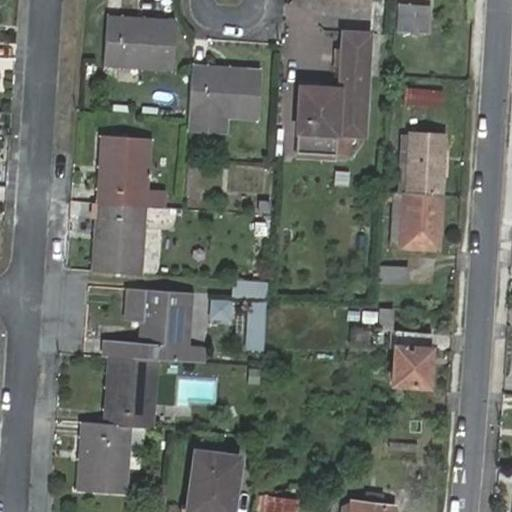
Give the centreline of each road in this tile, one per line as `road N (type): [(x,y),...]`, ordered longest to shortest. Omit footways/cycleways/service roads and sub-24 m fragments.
road 1 (residential): [(503,16),(463,511)]
road 2 (residential): [(29,301),(49,0)]
road 3 (residential): [(17,511),(29,301)]
